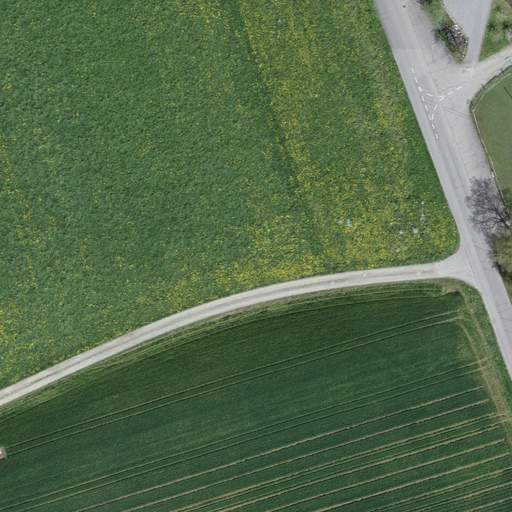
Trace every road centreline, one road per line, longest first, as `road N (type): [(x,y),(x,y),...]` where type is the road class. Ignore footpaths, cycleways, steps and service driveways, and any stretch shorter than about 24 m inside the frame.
road 1 (track): [(482,262),(314,283),(209,308),(0,393)]
road 2 (tertiary): [(425,104),(511,346)]
